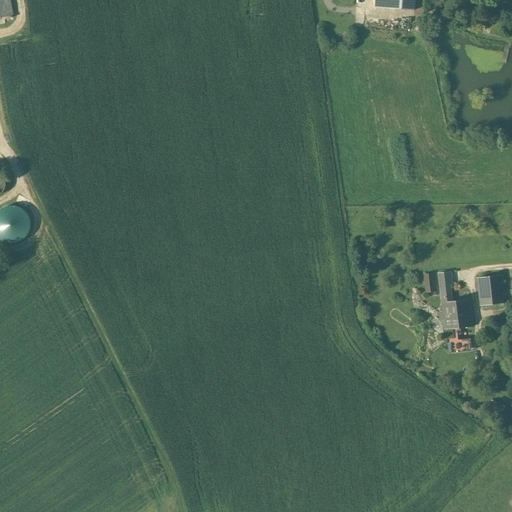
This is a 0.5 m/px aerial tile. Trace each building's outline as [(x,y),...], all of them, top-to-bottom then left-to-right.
[(9,0),(0,0),(0,18),(13,16),(9,0)] [(374,0),(374,8),(413,10),(414,0),(374,0)] [(452,285),(451,272),(438,273),(440,286),(449,285),(452,285)] [(432,273),(423,274),(425,288),(434,287),(432,273)] [(501,275),(477,278),(481,305),(504,303),(501,275)] [(449,285),(440,286),(442,303),(451,302),(449,285)] [(451,302),(442,303),(443,312),(440,313),(441,320),(444,320),(445,329),(473,327),(470,299),(451,302)] [(471,350),(470,338),(448,339),(448,351),(471,350)] [(491,399),(485,412),(508,423),(511,416),(502,411),(505,406),(491,399)]
